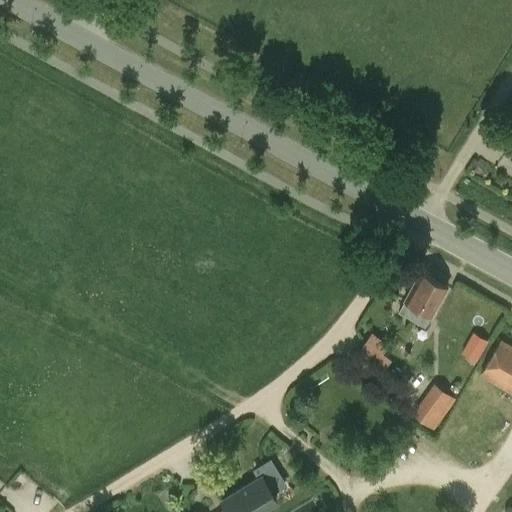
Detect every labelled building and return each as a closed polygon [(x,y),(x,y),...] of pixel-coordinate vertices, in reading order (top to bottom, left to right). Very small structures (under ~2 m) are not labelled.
[(424,326),(431,315),(447,287),(420,272),(398,312),(424,326)] [(461,352),(478,360),(489,338),(472,330),(461,352)] [(380,370),(395,354),(371,331),(356,348),(380,370)] [(511,390),(511,347),(500,340),(481,373),(511,390)] [(455,398),(433,383),(412,413),(433,428),(455,398)] [(262,474),(220,499),(228,511),(259,511),(278,500),(262,474)]
